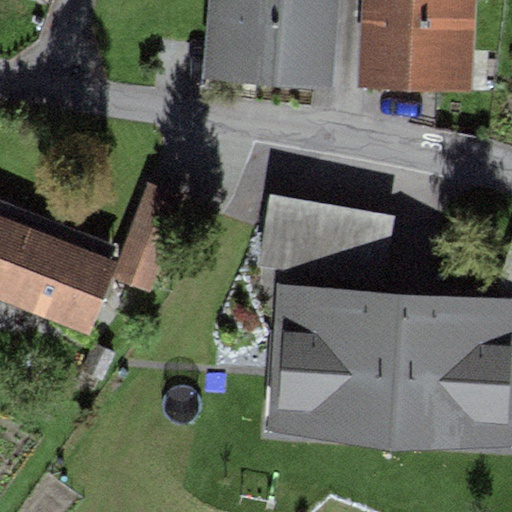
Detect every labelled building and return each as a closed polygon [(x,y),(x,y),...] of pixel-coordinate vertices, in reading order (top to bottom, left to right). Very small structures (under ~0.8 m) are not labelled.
[(215,0),(210,65),(311,74),(316,12),(332,13),(333,0),(215,0)] [(385,0),(383,76),(465,79),(469,0),(385,0)] [(117,271),(147,283),(181,198),(151,186),(117,271)] [(0,292),(86,325),(110,263),(4,222),(11,206),(0,201),(0,292)] [(387,228),(272,208),(263,260),(378,280),(387,228)] [(511,286),(511,255),(503,283),(511,286)] [(320,417),(392,422),(399,305),(292,298),(285,415),(320,417)] [(506,311),(399,305),(392,422),(498,429),(506,311)]
